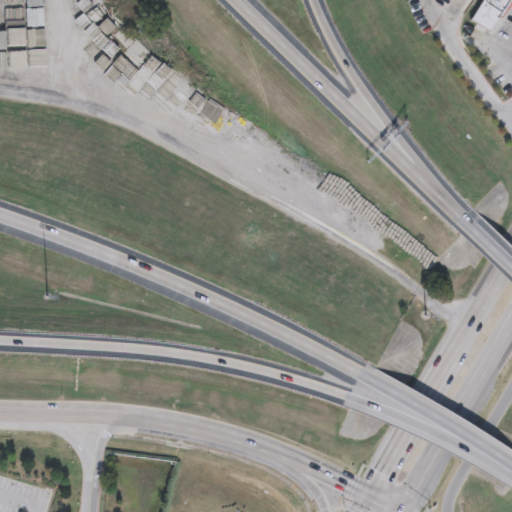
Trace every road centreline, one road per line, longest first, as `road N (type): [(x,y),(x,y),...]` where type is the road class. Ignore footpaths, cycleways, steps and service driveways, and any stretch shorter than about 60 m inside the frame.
road 1 (secondary): [(0,405),(200,422),(251,436),(403,511)]
road 2 (motorway): [(0,206),(140,257),(354,364)]
road 3 (motorway): [(0,340),(217,361),(343,395)]
road 4 (motorway): [(472,223),(246,0)]
road 5 (motorway): [(472,223),(356,61),(323,0)]
road 6 (secondary): [(403,511),(511,327)]
road 7 (motorway): [(354,364),(511,470)]
road 8 (motorway): [(343,395),(511,477)]
road 9 (secondary): [(446,364),(371,492)]
road 10 (secondary): [(511,395),(457,491),(454,511)]
road 11 (secondary): [(511,253),(446,364)]
